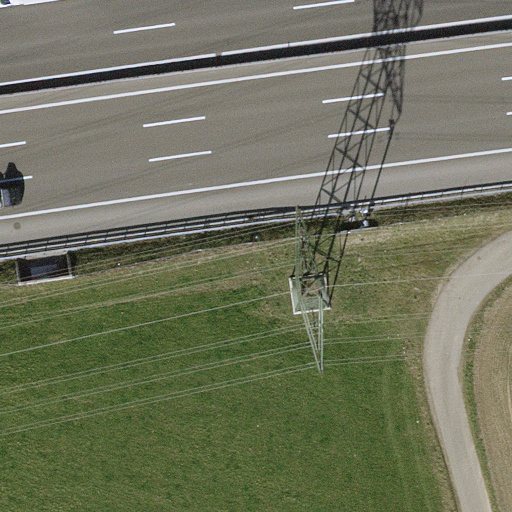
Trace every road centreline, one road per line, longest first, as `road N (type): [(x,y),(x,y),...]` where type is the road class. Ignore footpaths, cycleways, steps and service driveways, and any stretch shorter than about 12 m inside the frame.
road 1 (motorway): [(0,165),(511,97)]
road 2 (unclassified): [(511,255),(461,299),(446,342),(447,388),(479,511)]
road 3 (motorway): [(232,0),(0,31)]
